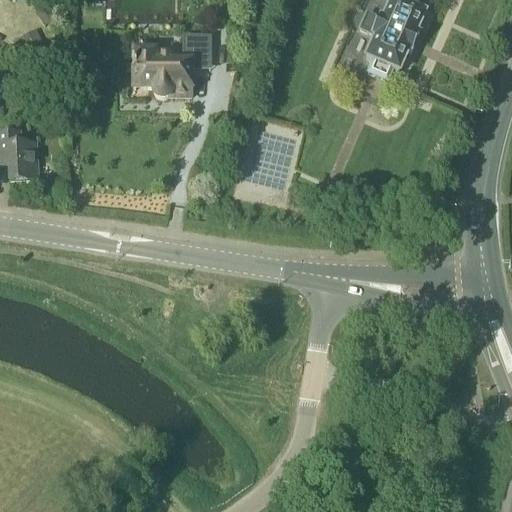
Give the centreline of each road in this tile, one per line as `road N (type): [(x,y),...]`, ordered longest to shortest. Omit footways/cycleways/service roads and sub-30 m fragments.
road 1 (secondary): [(328,281),(0,230)]
road 2 (residential): [(240,511),(282,475),(300,445),(328,281)]
road 3 (tertiary): [(486,295),(479,187),(511,92)]
road 4 (secondary): [(328,281),(486,295)]
